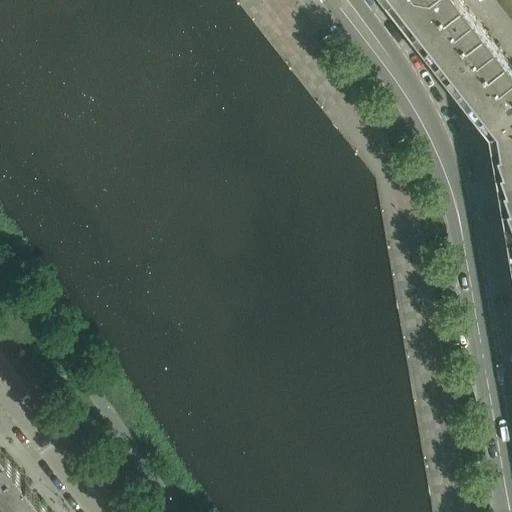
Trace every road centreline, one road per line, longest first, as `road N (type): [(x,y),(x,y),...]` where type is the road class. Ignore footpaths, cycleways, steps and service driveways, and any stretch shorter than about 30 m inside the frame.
road 1 (tertiary): [(510,511),(450,178),(414,104),(339,0)]
road 2 (residential): [(98,511),(0,386)]
